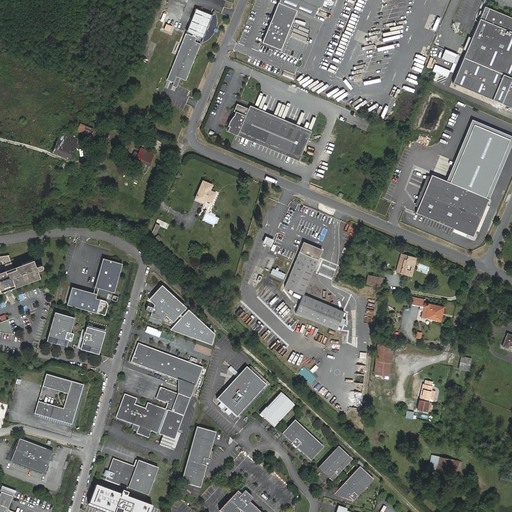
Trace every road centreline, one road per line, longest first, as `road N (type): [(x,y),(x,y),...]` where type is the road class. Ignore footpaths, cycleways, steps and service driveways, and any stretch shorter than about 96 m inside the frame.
road 1 (unclassified): [(488,267),(192,143),(191,127),(243,0)]
road 2 (unclassified): [(0,238),(79,232),(119,242),(142,258),(117,368)]
